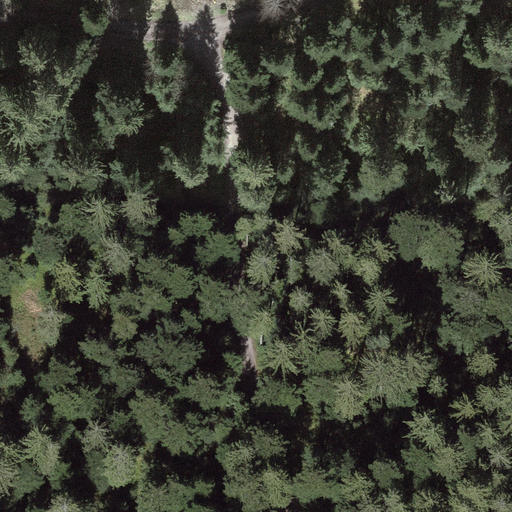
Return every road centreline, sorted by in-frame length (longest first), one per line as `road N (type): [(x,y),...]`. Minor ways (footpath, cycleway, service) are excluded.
road 1 (track): [(314,511),(232,298),(229,108),(210,58),(190,33)]
road 2 (track): [(0,11),(190,33),(305,0)]
